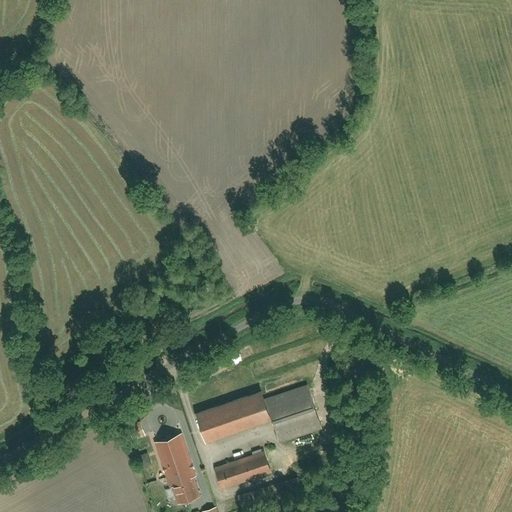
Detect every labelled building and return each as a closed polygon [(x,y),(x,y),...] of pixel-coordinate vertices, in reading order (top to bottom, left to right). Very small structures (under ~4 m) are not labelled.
[(269,402),(282,443),(325,429),(313,389),(269,402)] [(265,396),(199,416),(208,445),(274,424),(265,396)] [(155,444),(177,503),(202,493),(180,435),(155,444)] [(217,469),(223,488),(275,471),(268,451),(217,469)] [(226,490),(229,499),(254,491),(251,482),(226,490)]
